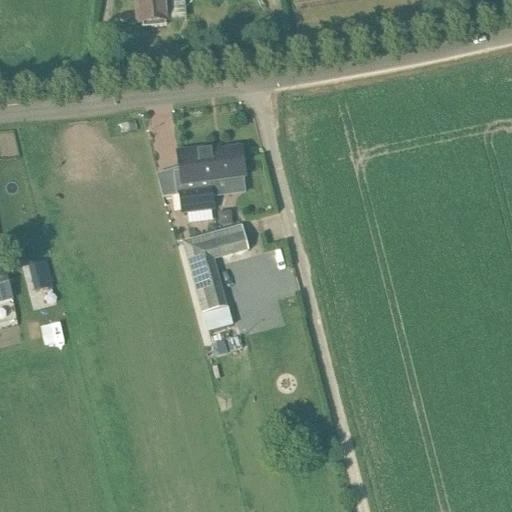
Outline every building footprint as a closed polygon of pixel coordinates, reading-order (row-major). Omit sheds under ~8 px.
[(135,0),(138,24),(171,20),(170,4),(185,2),(184,0),(135,0)] [(242,152),(240,152),(239,148),(226,150),(227,154),(212,156),(212,152),(178,156),(181,174),(174,175),(177,199),(180,199),(182,214),(214,210),(211,185),(246,180),(242,152)] [(231,214),(217,216),(219,230),(232,229),(231,214)] [(183,243),(202,315),(219,311),(205,256),(225,250),(227,259),(248,253),(242,227),(183,243)] [(28,265),(35,291),(55,286),(47,260),(28,265)] [(0,277),(0,304),(15,301),(7,275),(0,277)] [(223,342),(216,344),(218,355),(226,353),(223,342)]
